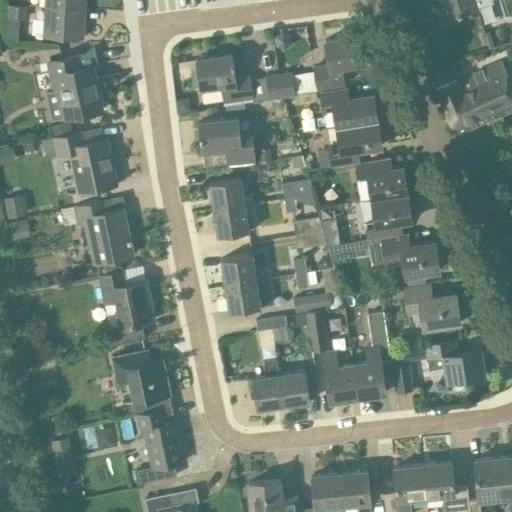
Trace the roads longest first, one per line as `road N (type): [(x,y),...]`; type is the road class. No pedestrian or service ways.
road 1 (residential): [(230,438),(215,414),(149,24),(330,0)]
road 2 (residential): [(511,297),(382,0)]
road 3 (residential): [(230,438),(511,409)]
